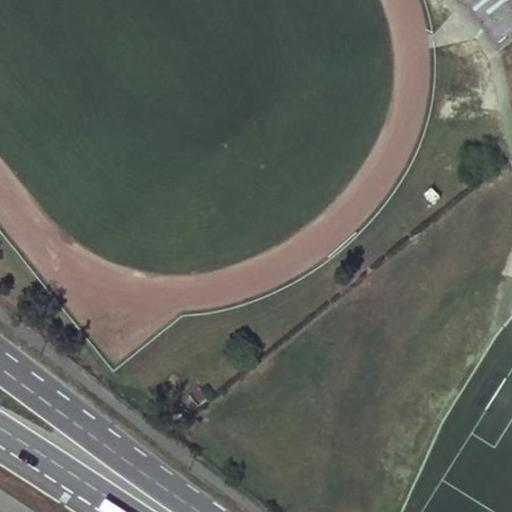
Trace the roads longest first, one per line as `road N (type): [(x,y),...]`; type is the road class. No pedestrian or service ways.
road 1 (primary): [(200,511),(0,363)]
road 2 (primary): [(0,436),(121,511)]
